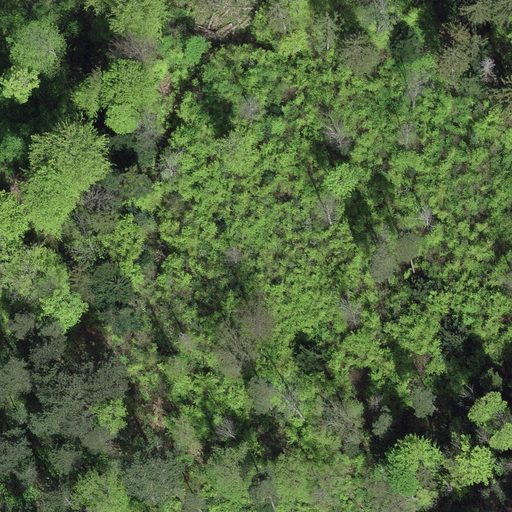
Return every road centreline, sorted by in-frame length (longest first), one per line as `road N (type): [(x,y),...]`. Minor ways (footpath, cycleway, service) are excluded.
road 1 (track): [(240,28),(253,48),(280,63),(511,136)]
road 2 (track): [(174,115),(227,41),(269,0)]
